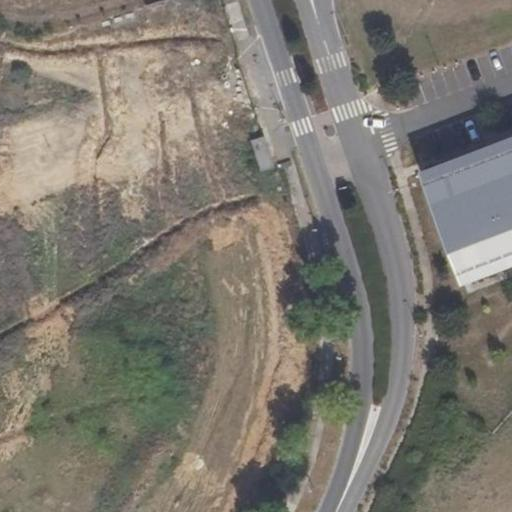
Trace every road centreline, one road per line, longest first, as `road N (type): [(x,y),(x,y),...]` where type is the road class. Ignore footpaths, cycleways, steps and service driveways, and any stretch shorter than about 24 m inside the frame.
road 1 (unclassified): [(357,464),(389,412),(399,331),(390,253),(355,145)]
road 2 (unclassified): [(314,158),(355,308),(357,464)]
road 3 (unclassified): [(259,0),(314,158)]
road 4 (unclassified): [(355,145),(511,89)]
road 5 (unclassified): [(355,145),(312,15)]
